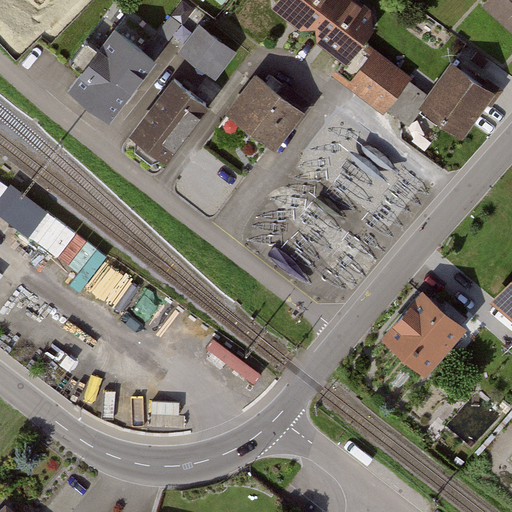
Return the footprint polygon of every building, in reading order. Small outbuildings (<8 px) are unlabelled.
[(278,0),(272,9),(310,37),(336,0),(278,0)] [(336,0),(310,37),(348,64),(379,21),(349,0),(336,0)] [(511,0),(483,0),(477,7),(511,36),(511,0)] [(234,56),(200,25),(174,54),(208,84),(234,56)] [(59,87),(100,123),(153,61),(112,26),(59,87)] [(340,79),(393,115),(416,82),(362,46),(340,79)] [(492,95),(447,65),(415,112),(460,142),(492,95)] [(247,74),(217,113),(272,155),(302,116),(247,74)] [(201,109),(164,81),(118,142),(155,170),(201,109)] [(0,173),(0,211),(92,274),(109,248),(0,173)] [(511,285),(493,308),(511,323),(511,285)] [(425,293),(380,347),(421,382),(466,328),(425,293)]
